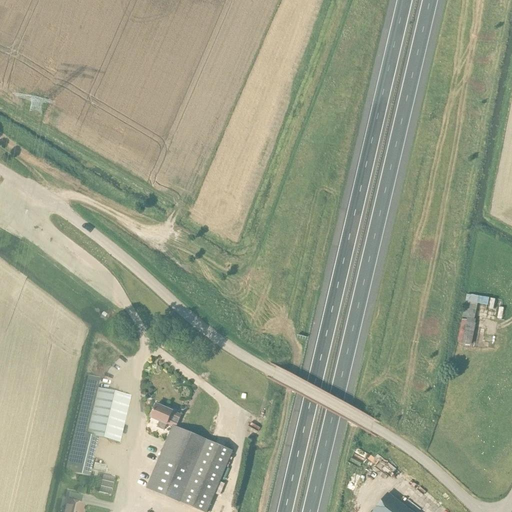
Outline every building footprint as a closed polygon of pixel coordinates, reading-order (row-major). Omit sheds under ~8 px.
[(462,317),(474,319),(475,310),(464,308),(462,317)] [(474,333),(476,323),(466,322),(466,320),(461,319),(458,342),(462,343),(462,344),(471,345),(473,332),(474,333)] [(89,376),(66,471),(90,477),(92,470),(99,438),(120,443),(131,396),(98,388),(100,379),(89,376)] [(156,404),(150,418),(159,422),(157,427),(164,430),(166,425),(167,425),(168,424),(176,427),(181,415),(156,404)] [(182,423),(161,495),(200,505),(207,479),(217,482),(231,437),(182,423)] [(103,474),(99,492),(111,495),(115,477),(103,474)] [(69,493),(65,511),(81,511),(83,504),(81,504),(83,496),(69,493)] [(411,511),(388,494),(374,511),(411,511)]
